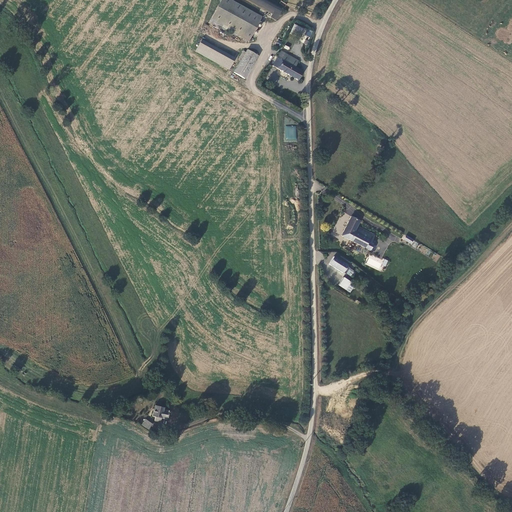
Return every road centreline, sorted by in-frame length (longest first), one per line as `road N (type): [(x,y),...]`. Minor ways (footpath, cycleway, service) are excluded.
road 1 (tertiary): [(285,511),(313,399),(309,76),(335,0)]
road 2 (unknown): [(319,32),(295,17),(283,20),(251,86),(308,122)]
road 3 (track): [(308,440),(274,421),(209,415),(170,429)]
